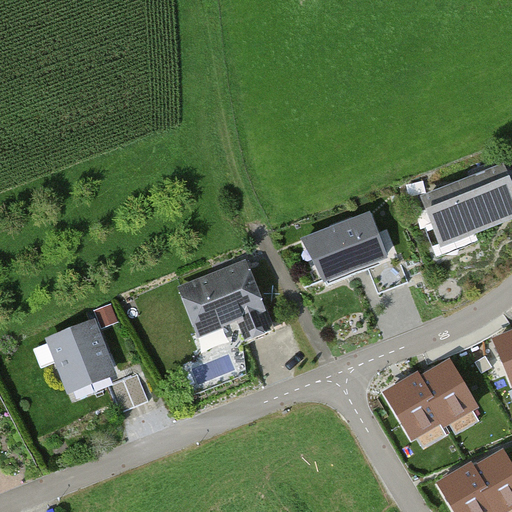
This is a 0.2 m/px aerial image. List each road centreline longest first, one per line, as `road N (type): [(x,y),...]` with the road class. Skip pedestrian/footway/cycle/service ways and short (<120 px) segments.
road 1 (track): [(214,0),(237,179),(336,376)]
road 2 (residential): [(0,509),(336,376)]
road 3 (residential): [(336,376),(481,315),(511,293)]
road 4 (residential): [(417,511),(336,376)]
